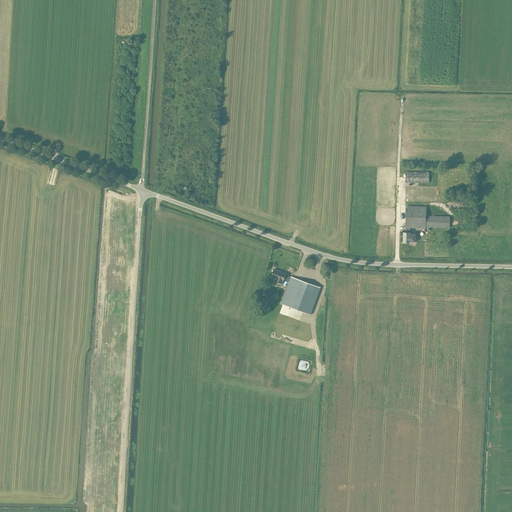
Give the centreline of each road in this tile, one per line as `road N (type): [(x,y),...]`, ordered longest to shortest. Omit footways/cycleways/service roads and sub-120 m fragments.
road 1 (unclassified): [(511,267),(329,257),(141,190)]
road 2 (unclassified): [(122,511),(141,190)]
road 3 (unknown): [(141,190),(157,0)]
road 4 (unclassified): [(0,138),(141,190)]
